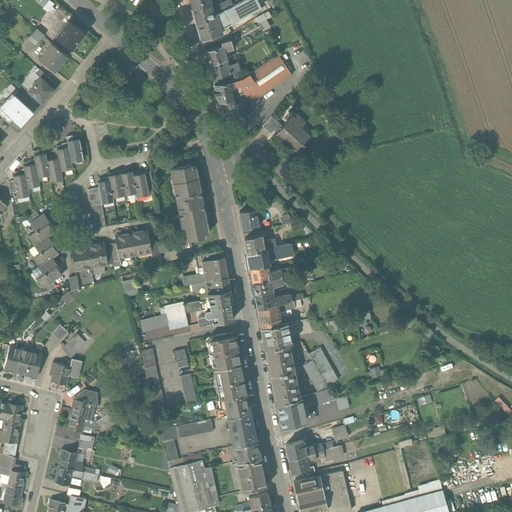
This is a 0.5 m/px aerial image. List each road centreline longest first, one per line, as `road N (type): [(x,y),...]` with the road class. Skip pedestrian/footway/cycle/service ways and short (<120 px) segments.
road 1 (residential): [(286,511),(209,147)]
road 2 (residential): [(0,380),(55,393),(30,511)]
road 3 (residential): [(209,147),(175,0)]
road 4 (residential): [(209,147),(172,85),(117,33)]
